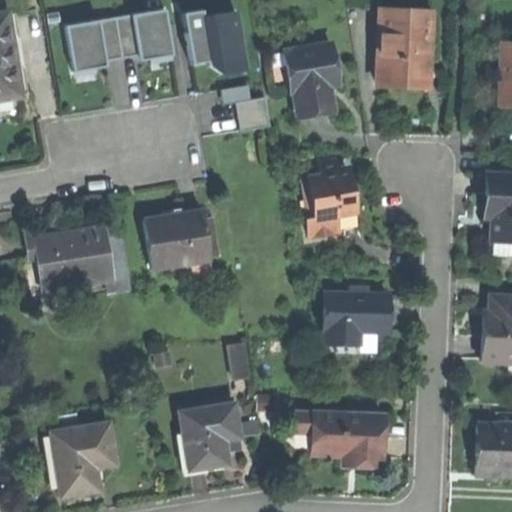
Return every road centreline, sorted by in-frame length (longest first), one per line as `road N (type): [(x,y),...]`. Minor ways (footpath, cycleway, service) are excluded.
road 1 (residential): [(428,511),(439,222),(421,171)]
road 2 (residential): [(0,192),(177,159)]
